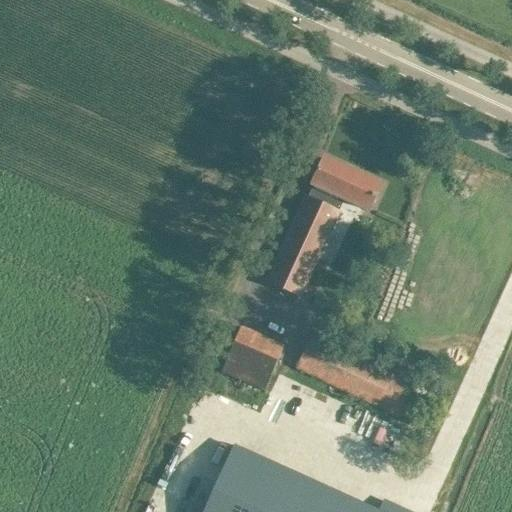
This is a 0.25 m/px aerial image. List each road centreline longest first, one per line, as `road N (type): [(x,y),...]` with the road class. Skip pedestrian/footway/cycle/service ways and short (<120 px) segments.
road 1 (unclassified): [(511,149),(187,0)]
road 2 (primary): [(511,109),(273,0)]
road 3 (unclassified): [(511,71),(357,0)]
